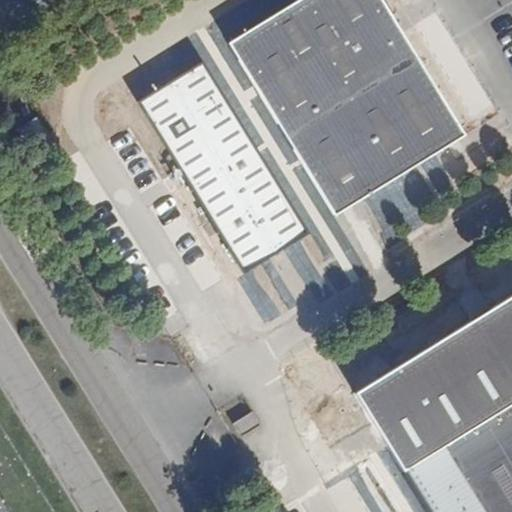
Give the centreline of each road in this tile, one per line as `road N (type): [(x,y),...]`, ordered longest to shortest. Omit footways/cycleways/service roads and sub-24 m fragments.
road 1 (tertiary): [(183,511),(0,215)]
road 2 (tertiary): [(0,348),(102,511)]
road 3 (unknown): [(449,0),(511,109)]
